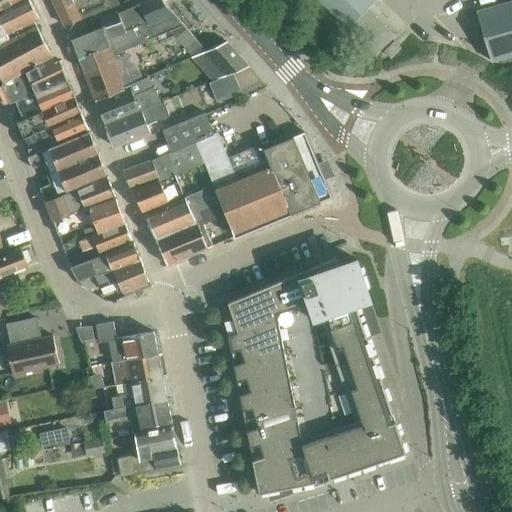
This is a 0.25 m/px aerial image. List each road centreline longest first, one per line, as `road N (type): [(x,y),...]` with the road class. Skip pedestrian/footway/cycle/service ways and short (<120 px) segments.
road 1 (residential): [(163,283),(41,0)]
road 2 (residential): [(167,300),(101,312),(81,304),(47,251),(0,126)]
road 3 (residential): [(209,511),(167,300)]
road 4 (residential): [(163,283),(311,223)]
road 5 (tertiary): [(391,196),(407,289),(424,327)]
road 6 (tertiary): [(483,511),(439,386)]
road 7 (tertiary): [(424,327),(430,247),(450,205)]
road 8 (tertiary): [(439,386),(441,480),(450,511)]
